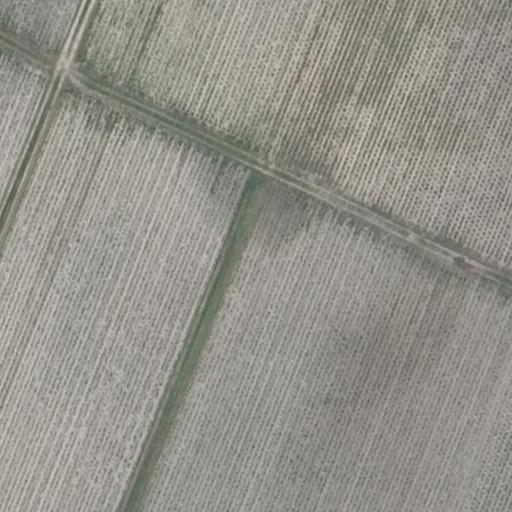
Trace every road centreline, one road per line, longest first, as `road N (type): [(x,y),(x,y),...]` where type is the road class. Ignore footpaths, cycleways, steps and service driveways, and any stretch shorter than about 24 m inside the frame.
road 1 (track): [(511,282),(0,36)]
road 2 (track): [(89,0),(0,224)]
